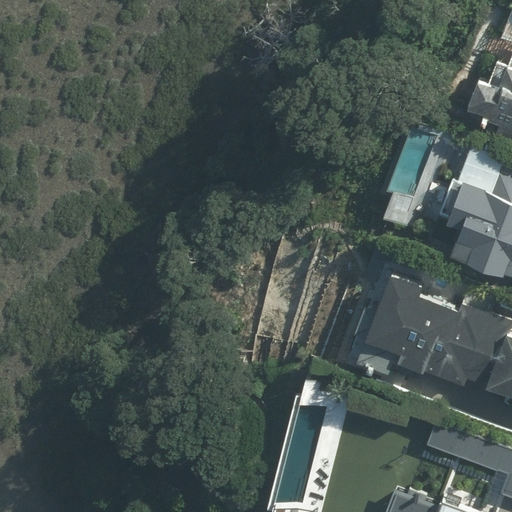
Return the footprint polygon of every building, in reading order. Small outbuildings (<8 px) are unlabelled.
[(475,48),(496,56),(476,109),(511,122),(511,12),(492,4),(475,48)] [(466,185),(484,192),(466,243),(511,259),(511,144),(484,135),(466,185)] [(437,201),(400,187),(391,212),(428,226),(437,201)] [(434,284),(435,280),(437,275),(390,256),(353,350),(403,370),(409,354),(478,381),(482,370),(511,382),(511,387),(509,397),(511,398),(511,310),(471,294),(469,298),(434,284)] [(306,495),(284,488),(277,511),(323,511),(361,381),(315,368),(306,399),(332,407),(306,495)] [(511,439),(439,411),(429,437),(511,470),(504,491),(511,494),(511,439)] [(391,511),(490,511),(493,505),(458,492),(456,497),(405,478),(391,511)]
